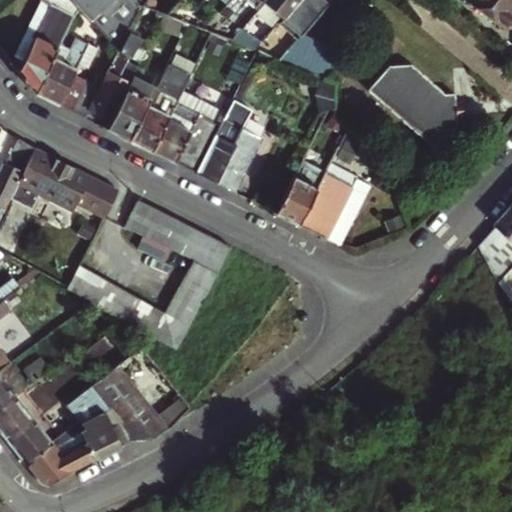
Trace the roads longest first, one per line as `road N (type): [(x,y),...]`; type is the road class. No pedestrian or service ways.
road 1 (residential): [(0,472),(28,504),(53,508),(86,499),(244,417),(383,300)]
road 2 (residential): [(383,300),(41,118),(0,86)]
road 3 (residential): [(511,165),(383,300)]
